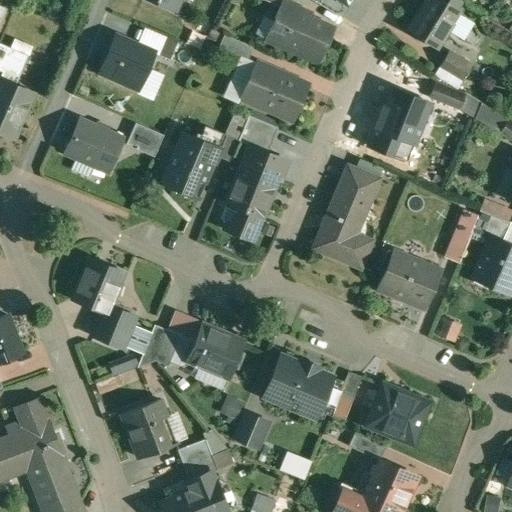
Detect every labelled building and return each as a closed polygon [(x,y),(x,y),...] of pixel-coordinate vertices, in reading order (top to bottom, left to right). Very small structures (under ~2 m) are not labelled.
[(155,0),(184,12),(189,0),(155,0)] [(459,12),(439,0),(426,0),(409,29),(438,47),(459,12)] [(300,8),(283,1),(266,39),(319,62),(334,28),(298,12),(300,8)] [(254,47),(224,34),(219,47),(248,60),(254,47)] [(138,94),(155,53),(114,36),(97,77),(138,94)] [(29,56),(0,42),(0,70),(4,72),(8,62),(24,69),(29,56)] [(472,65),(449,51),(440,66),(463,80),(472,65)] [(309,84),(256,61),(240,98),(293,121),(309,84)] [(34,92),(0,77),(0,131),(14,138),(34,92)] [(465,95),(435,83),(430,96),(432,96),(460,108),(465,95)] [(429,103),(393,88),(393,89),(394,90),(387,107),(386,106),(378,127),(414,142),(429,103)] [(278,128),(249,115),(239,140),(267,153),(278,128)] [(110,174),(125,139),(77,119),(63,154),(110,174)] [(511,122),(508,120),(500,132),(511,139),(511,122)] [(225,134),(206,126),(200,138),(220,146),(225,134)] [(200,138),(183,132),(162,183),(199,199),(217,156),(221,147),(220,146),(200,138)] [(239,140),(225,134),(220,146),(221,147),(217,156),(230,161),(239,140)] [(279,177),(243,162),(226,203),(238,207),(229,228),(226,226),(225,228),(253,240),(262,217),(263,218),(279,177)] [(348,166),(315,247),(362,266),(372,241),(371,241),(369,244),(355,239),(379,178),(348,166)] [(511,222),(481,209),(471,233),(472,233),(477,223),(505,235),(511,222)] [(471,233),(458,228),(446,257),(460,263),(472,233),(471,233)] [(511,291),(511,243),(493,236),(474,280),(475,280),(476,279),(490,285),(490,286),(511,295),(511,291)] [(443,270),(394,250),(394,251),(395,251),(388,267),(387,267),(378,289),(396,296),(397,294),(426,306),(425,309),(427,309),(443,270)] [(124,272),(91,259),(74,299),(103,311),(107,313),(110,306),(124,272)] [(136,316),(110,306),(107,313),(103,311),(93,335),(123,347),(136,316)] [(9,315),(0,318),(0,361),(23,352),(9,315)] [(457,341),(463,322),(441,316),(435,335),(457,341)] [(243,341),(205,325),(205,324),(204,323),(188,361),(210,370),(211,368),(228,375),(227,377),(229,378),(244,340),(243,340),(243,341)] [(155,325),(138,367),(155,360),(167,331),(155,325)] [(167,331),(155,360),(169,366),(181,336),(168,331),(167,331)] [(320,367),(303,360),(301,364),(281,355),(264,395),(317,417),(319,410),(333,377),(318,371),(320,367)] [(362,377),(349,372),(345,382),(340,394),(354,399),(362,377)] [(333,377),(319,410),(332,416),(340,394),(345,382),(333,377)] [(430,403),(383,384),(367,425),(383,431),(414,443),(430,403)] [(229,395),(222,412),(235,418),(243,401),(229,395)] [(49,421),(40,397),(15,407),(21,421),(8,426),(11,436),(0,439),(0,479),(28,468),(45,511),(84,511),(63,456),(64,455),(50,420),(49,421)] [(160,399),(123,413),(140,458),(177,444),(160,399)] [(270,422),(245,411),(234,437),(259,448),(270,422)] [(382,445),(355,433),(349,446),(376,459),(382,445)] [(206,439),(178,450),(184,466),(212,455),(206,439)] [(308,480),(316,460),(288,450),(280,469),(308,480)] [(212,455),(184,466),(190,480),(213,472),(218,470),(212,455)] [(381,459),(364,498),(343,489),(332,511),(400,511),(404,504),(405,505),(418,476),(381,459)] [(191,490),(161,502),(164,511),(229,511),(213,472),(190,480),(187,481),(191,490)] [(252,511),(254,511),(270,511),(275,499),(259,493),(252,511)] [(499,511),(502,496),(481,493),(478,511),(499,511)]
